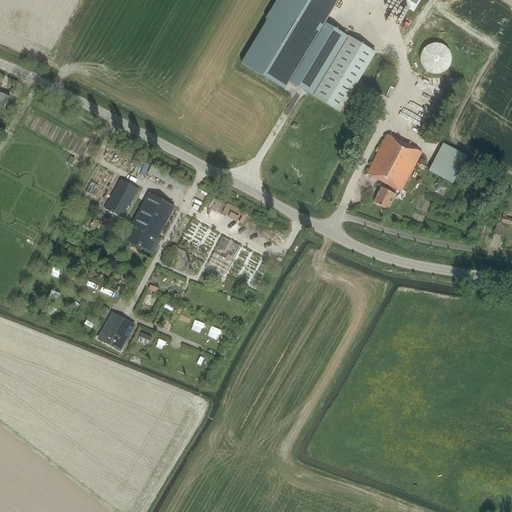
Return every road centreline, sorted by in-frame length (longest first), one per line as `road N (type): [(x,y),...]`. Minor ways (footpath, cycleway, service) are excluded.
road 1 (unclassified): [(331,233),(0,63)]
road 2 (residential): [(511,255),(356,218),(338,218),(331,233)]
road 3 (unclassified): [(511,281),(392,259),(331,233)]
